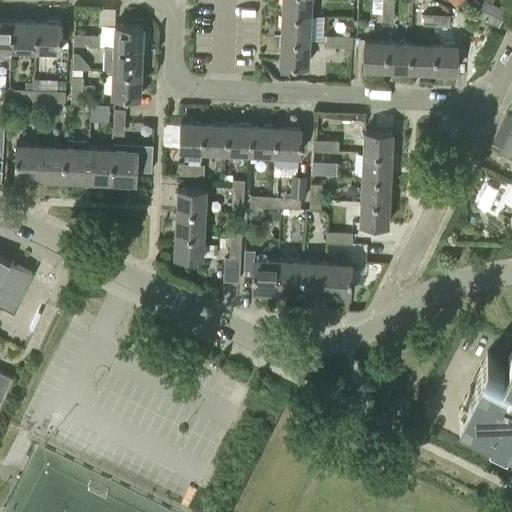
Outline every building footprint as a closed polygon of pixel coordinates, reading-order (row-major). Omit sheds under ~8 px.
[(282,0),(282,13),(310,14),(310,0),(282,0)] [(382,0),(382,7),(388,7),(387,11),(392,11),(392,0),(382,0)] [(504,13),(483,2),(477,13),(498,24),(504,13)] [(100,19),(114,20),(115,4),(101,3),(100,19)] [(388,7),(382,7),(381,21),(392,22),(392,11),(387,11),(388,7)] [(437,24),(437,18),(434,18),(434,13),(423,12),(423,23),(437,24)] [(310,14),(282,13),(281,37),(309,38),(310,14)] [(448,24),(449,14),(434,13),(434,18),(437,18),(437,24),(448,24)] [(0,46),(11,47),(12,19),(0,18),(0,46)] [(35,48),(36,20),(12,19),(11,47),(35,48)] [(60,49),(61,21),(36,20),(35,48),(60,49)] [(114,47),(141,48),(141,46),(146,46),(146,32),(142,32),(142,24),(114,23),(114,47)] [(85,33),(74,33),(73,44),(88,44),(88,39),(84,39),(85,33)] [(88,39),(88,44),(99,45),(99,34),(85,33),(84,39),(88,39)] [(341,40),(341,35),(326,34),(326,44),(337,45),(337,40),(341,40)] [(352,35),(341,35),(341,40),(337,40),(337,45),(351,46),(352,35)] [(309,38),(281,37),(280,61),(308,63),(309,38)] [(386,67),(388,39),(364,38),(363,66),(386,67)] [(388,39),(386,67),(409,68),(410,40),(388,39)] [(433,69),(434,41),(410,40),(409,68),(433,69)] [(455,70),(457,42),(434,41),(433,69),(455,70)] [(104,70),(113,71),(140,72),(141,48),(114,47),(105,47),(104,70)] [(140,72),(113,71),(112,94),(140,95),(140,72)] [(82,76),(72,75),(71,90),(76,90),(76,87),(81,87),(82,76)] [(71,101),(81,101),(81,87),(76,87),(76,90),(71,90),(71,101)] [(25,89),(14,88),(14,99),(29,99),(29,94),(25,94),(25,89)] [(29,99),(39,100),(40,89),(25,89),(25,94),(29,94),(29,99)] [(50,90),(40,89),(39,100),(53,100),(54,95),(50,95),(50,90)] [(53,100),(64,100),(64,90),(50,90),(50,95),(54,95),(53,100)] [(114,107),(113,122),(118,122),(119,119),(124,119),(125,108),(114,107)] [(511,115),(506,112),(499,127),(508,132),(511,124),(511,115)] [(179,147),(184,147),(183,157),(198,158),(199,148),(201,148),(203,121),(180,120),(179,147)] [(201,148),(228,149),(229,122),(203,121),(201,148)] [(253,123),(229,122),(228,149),(251,151),(253,123)] [(277,124),(253,123),(251,151),(275,152),(277,124)] [(277,124),(275,152),(299,153),(301,126),(277,124)] [(508,132),(499,127),(492,142),(501,147),(508,132)] [(364,129),(363,152),(391,153),(392,130),(364,129)] [(324,143),(324,138),(312,137),(312,148),(327,149),(327,143),(324,143)] [(338,139),(324,138),(324,143),(327,143),(327,149),(337,150),(337,149),(353,150),(353,140),(339,140),(338,140),(338,139)] [(39,176),(40,143),(16,142),(14,175),(39,176)] [(40,143),(39,176),(63,177),(64,144),(40,143)] [(64,144),(63,177),(87,178),(88,145),(64,144)] [(88,145),(87,178),(111,180),(112,146),(88,145)] [(112,146),(111,180),(135,181),(136,169),(137,147),(112,146)] [(137,147),(136,169),(151,169),(152,148),(137,147)] [(363,152),(362,175),(390,176),(391,153),(363,152)] [(321,172),(321,161),(311,160),(310,171),(321,172)] [(193,167),(193,163),(178,162),(177,172),(189,173),(190,167),(193,167)] [(203,163),(193,163),(193,167),(190,167),(189,173),(202,174),(203,163)] [(306,175),(292,174),(290,196),(301,196),(305,197),(306,175)] [(362,175),(361,198),(389,199),(390,176),(362,175)] [(236,192),(242,192),(243,181),(232,180),(231,195),(236,196),(236,192)] [(311,183),(310,194),(321,195),(321,184),(311,183)] [(176,209),(204,211),(205,188),(177,186),(176,209)] [(231,206),(241,206),(242,192),(236,192),(236,196),(231,195),(231,206)] [(321,195),(310,194),(310,207),(320,207),(321,195)] [(259,206),(260,200),(263,200),(263,195),(249,195),(248,205),(259,206)] [(259,206),(273,206),(274,196),(263,195),(263,200),(260,200),(259,206)] [(283,207),(283,200),(287,201),(288,196),(274,196),(273,206),(283,207)] [(283,207),(300,207),(301,196),(290,196),(288,196),(287,201),(283,200),(283,207)] [(389,199),(361,198),(360,221),(389,222),(389,199)] [(281,208),(270,207),(269,217),(280,218),(281,208)] [(176,209),(175,232),(203,234),(204,211),(176,209)] [(326,242),(337,242),(337,237),(341,237),(341,232),(326,231),(326,242)] [(175,232),(174,255),(202,256),(203,234),(175,232)] [(337,242),(352,243),(352,232),(341,232),(341,237),(337,237),(337,242)] [(234,247),(234,243),(240,244),(240,236),(230,235),(229,247),(234,247)] [(240,244),(234,243),(234,247),(229,247),(229,255),(239,255),(240,244)] [(33,272),(0,255),(0,304),(13,311),(33,272)] [(252,289),(277,290),(278,256),(254,255),(252,289)] [(302,258),(278,256),(277,290),(301,291),(302,258)] [(302,258),(301,291),(325,292),(326,259),(302,258)] [(326,259),(325,292),(349,294),(351,260),(326,259)] [(457,410),(486,424),(511,437),(511,345),(510,345),(507,354),(504,361),(486,352),(457,410)] [(0,400),(11,376),(0,371),(0,400)]
